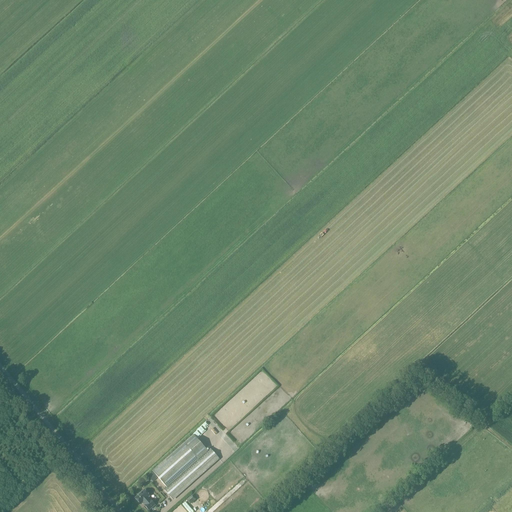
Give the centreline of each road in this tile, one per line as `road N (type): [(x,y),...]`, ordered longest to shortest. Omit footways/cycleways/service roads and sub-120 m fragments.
road 1 (unclassified): [(122,511),(0,364)]
road 2 (track): [(0,448),(58,462),(101,511)]
